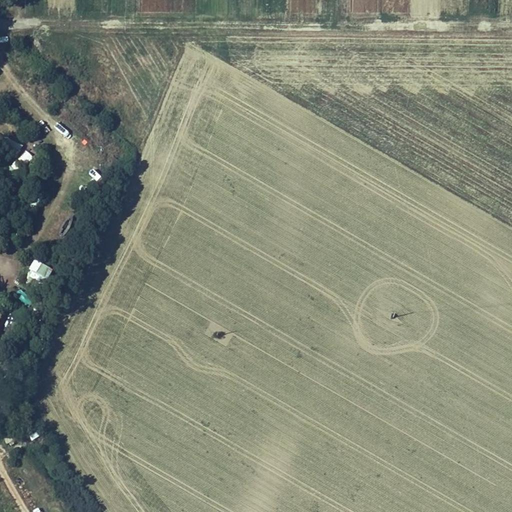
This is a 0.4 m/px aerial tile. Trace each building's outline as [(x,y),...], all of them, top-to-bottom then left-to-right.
[(22,103),(17,108),(27,117),(32,112),(22,103)] [(3,149),(0,149),(0,165),(6,164),(9,155),(3,149)] [(30,211),(43,195),(33,188),(20,204),(30,211)] [(44,236),(50,239),(60,221),(54,218),(44,236)] [(27,274),(47,280),(50,266),(31,260),(27,274)] [(13,297),(30,306),(34,298),(17,290),(13,297)] [(8,429),(0,433),(6,445),(14,441),(8,429)] [(20,481),(14,483),(21,498),(26,495),(20,481)]
